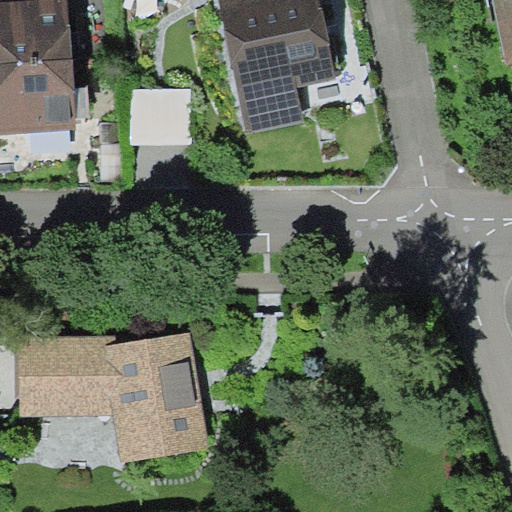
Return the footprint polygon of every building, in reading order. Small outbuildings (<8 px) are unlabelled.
[(326,0),(252,0),(231,5),(257,106),(348,83),(326,0)] [(511,0),(498,0),(511,58),(511,0)] [(79,3),(0,11),(0,46),(10,142),(93,133),(79,3)] [(132,86),(131,141),(194,143),(195,87),(132,86)] [(194,335),(25,354),(33,428),(121,418),(126,466),(208,457),(194,335)]
